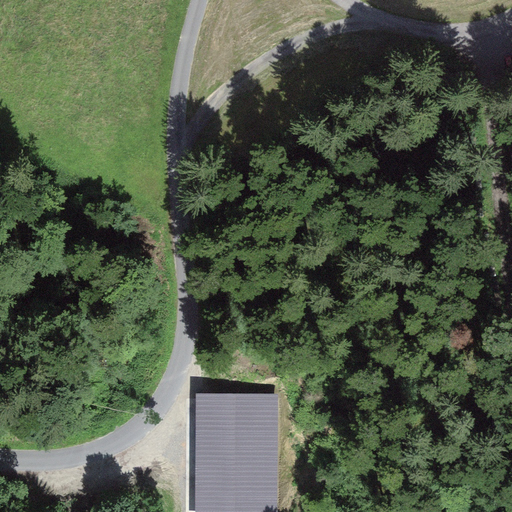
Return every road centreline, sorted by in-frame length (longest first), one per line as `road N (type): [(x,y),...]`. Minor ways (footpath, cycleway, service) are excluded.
road 1 (unclassified): [(199,0),(177,110),(184,290),(172,383),(119,441),(60,457),(0,456)]
road 2 (track): [(511,332),(493,243),(483,28)]
road 3 (track): [(386,21),(336,27),(280,52),(229,88),(175,143)]
